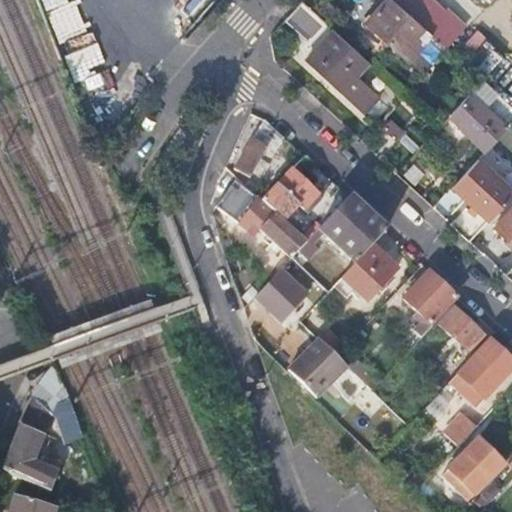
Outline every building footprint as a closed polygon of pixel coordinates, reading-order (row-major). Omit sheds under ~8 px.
[(346,0),(313,0),(335,19),(349,3),(346,0)] [(432,35),(394,1),(371,27),(408,60),(422,44),(423,46),(432,35)] [(334,29),(329,24),(320,34),(316,30),(305,43),(314,51),(334,29)] [(334,29),(314,51),(307,59),(364,112),(366,110),(377,98),(379,96),(356,75),(369,61),(334,29)] [(496,92),(481,79),(447,116),(485,150),(505,128),(483,108),(496,92)] [(377,98),(366,110),(375,119),(387,106),(377,98)] [(280,132),(264,117),(253,138),(252,137),(235,167),(250,177),(268,147),(271,149),(280,132)] [(417,150),(397,172),(422,195),(442,173),(417,150)] [(511,195),(511,187),(479,157),(453,186),(490,220),(503,205),(511,195)] [(262,200),(273,209),(276,212),(283,204),(291,211),(298,204),(306,211),(319,196),(291,170),(262,200)] [(234,182),(217,207),(240,224),(259,198),(234,182)] [(350,197),(338,186),(310,217),(321,227),(350,197)] [(355,263),(372,245),(386,230),(350,197),(321,227),(307,242),(298,252),(307,260),(318,249),(312,244),(323,233),(355,263)] [(511,207),(495,226),(511,241),(511,207)] [(260,230),(291,259),(293,256),(298,252),(307,242),(276,212),(273,209),(268,214),(271,217),(260,230)] [(355,263),(342,278),(368,301),(397,269),(372,245),(355,263)] [(254,295),(283,323),(312,292),(284,265),(254,295)] [(458,296),(430,271),(418,283),(412,290),(404,299),(421,315),(432,324),(458,296)] [(412,290),(418,283),(414,280),(409,286),(412,290)] [(454,308),(439,324),(470,353),(485,336),(454,308)] [(418,319),(430,330),(434,326),(432,324),(421,315),(418,319)] [(319,338),(289,371),(318,399),(332,384),(350,401),(367,384),(348,366),(337,355),(319,338)] [(485,399),(511,370),(511,360),(490,340),(457,374),(485,399)] [(337,355),(348,366),(367,384),(373,390),(381,382),(344,348),(337,355)] [(67,387),(50,364),(48,369),(50,370),(42,383),(41,382),(20,422),(2,470),(51,491),(59,471),(34,460),(44,434),(43,434),(56,410),(70,443),(82,433),(67,387)] [(456,375),(442,389),(454,400),(467,386),(456,375)] [(430,429),(437,422),(454,404),(443,393),(401,438),(412,448),(430,429)] [(442,426),(437,422),(430,429),(435,434),(442,426)] [(478,439),(442,477),(469,503),(506,465),(478,439)] [(56,511),(58,506),(15,495),(10,511),(56,511)]
